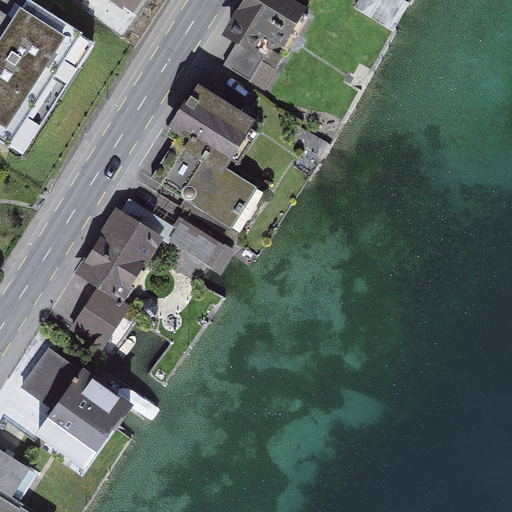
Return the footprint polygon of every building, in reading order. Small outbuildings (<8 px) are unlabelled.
[(300,7),(288,0),(248,0),(230,32),(263,52),(271,38),(279,43),(300,7)] [(362,0),(358,7),(386,25),(402,0),(362,0)] [(89,44),(29,5),(0,49),(0,137),(20,151),(89,44)] [(250,122),(200,89),(175,128),(209,149),(182,192),(232,224),(255,187),(222,166),(250,122)] [(157,236),(120,214),(84,272),(122,295),(157,236)] [(223,244),(184,221),(173,239),(212,262),(223,244)] [(124,311),(97,293),(75,326),(102,344),(124,311)] [(57,407),(51,415),(95,446),(125,404),(51,352),(27,386),(57,407)] [(0,511),(49,511),(0,481),(0,511)]
